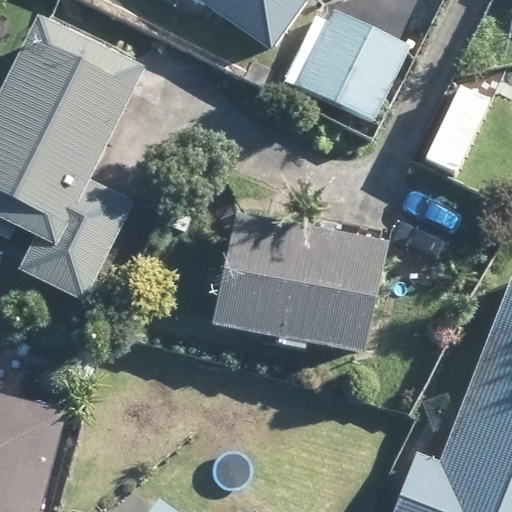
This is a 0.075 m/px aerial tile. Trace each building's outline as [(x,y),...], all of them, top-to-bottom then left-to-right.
[(192,0),(263,50),(299,0),(192,0)] [(403,48),(393,44),(329,12),(291,86),(366,123),(403,48)] [(82,180),(137,70),(29,16),(0,76),(0,224),(28,237),(18,257),(12,271),(76,303),(125,203),(82,180)] [(286,227),(263,222),(228,214),(206,317),(204,324),(207,326),(351,357),(375,246),(307,230),(286,227)] [(511,511),(511,327),(491,319),(435,465),(411,456),(389,511),(511,511)] [(0,511),(34,511),(59,422),(61,414),(0,396),(0,374),(4,361),(0,359),(0,511)] [(169,511),(154,501),(152,504),(145,511),(169,511)]
